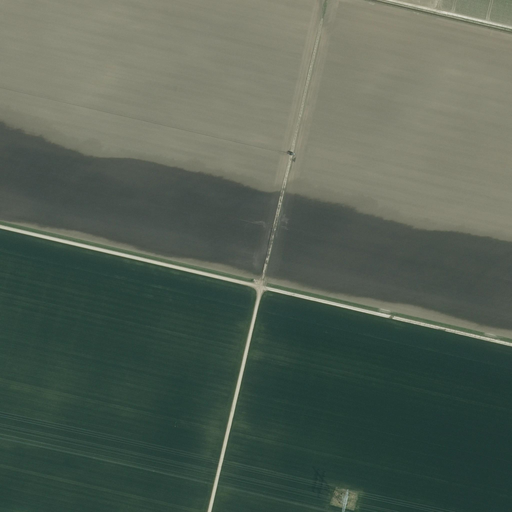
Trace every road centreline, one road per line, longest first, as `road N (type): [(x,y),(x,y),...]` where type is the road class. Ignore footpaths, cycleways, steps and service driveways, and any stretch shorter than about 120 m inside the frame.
road 1 (track): [(511,344),(0,227)]
road 2 (unclassified): [(511,27),(394,0)]
